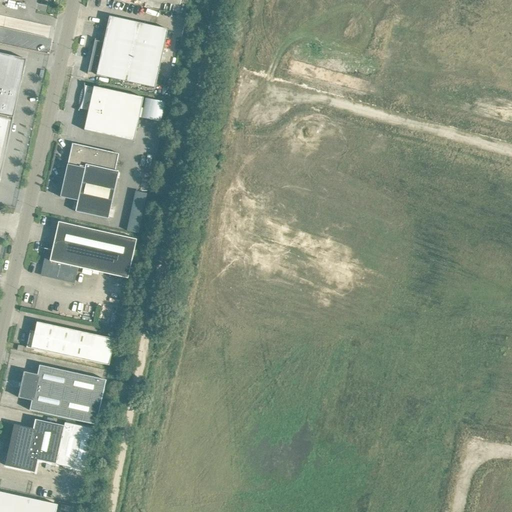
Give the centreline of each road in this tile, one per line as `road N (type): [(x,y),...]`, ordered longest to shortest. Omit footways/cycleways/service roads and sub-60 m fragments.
road 1 (track): [(219,0),(110,511)]
road 2 (unclassified): [(0,339),(74,0)]
road 3 (unclassified): [(256,96),(304,94),(511,151)]
